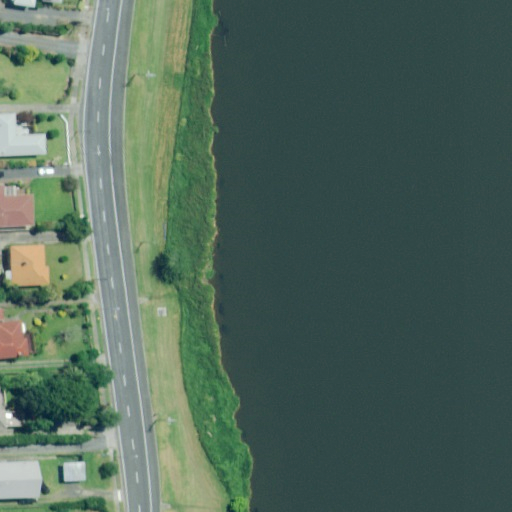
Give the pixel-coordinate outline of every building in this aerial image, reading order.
[(9,124),(9,114),(0,114),(0,155),(39,154),(39,135),(26,135),(26,124),(9,124)] [(11,191),(11,186),(0,186),(0,227),(27,226),(26,191),(11,191)] [(38,264),(37,246),(6,247),(7,271),(1,271),(2,286),(41,285),(40,264),(38,264)] [(15,320),(1,322),(0,314),(0,358),(19,356),(15,320)] [(0,411),(0,428),(21,428),(20,411),(0,411)] [(0,498),(30,497),(29,463),(0,463),(0,498)] [(81,480),(80,463),(59,464),(60,481),(81,480)]
